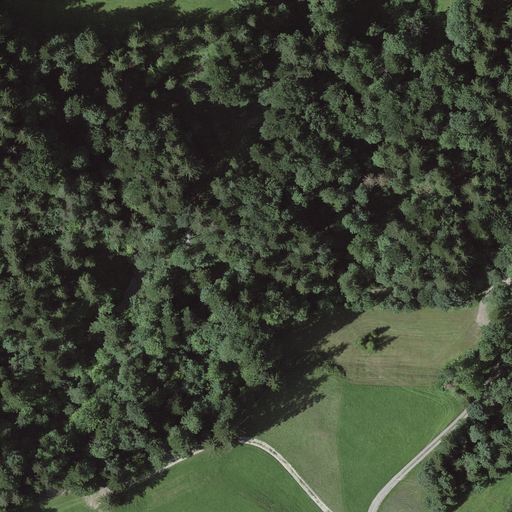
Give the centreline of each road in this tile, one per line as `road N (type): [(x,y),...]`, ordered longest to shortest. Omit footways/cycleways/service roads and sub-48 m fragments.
road 1 (track): [(466,0),(450,79),(453,171),(474,235),(511,283)]
road 2 (track): [(511,342),(486,391),(372,511)]
